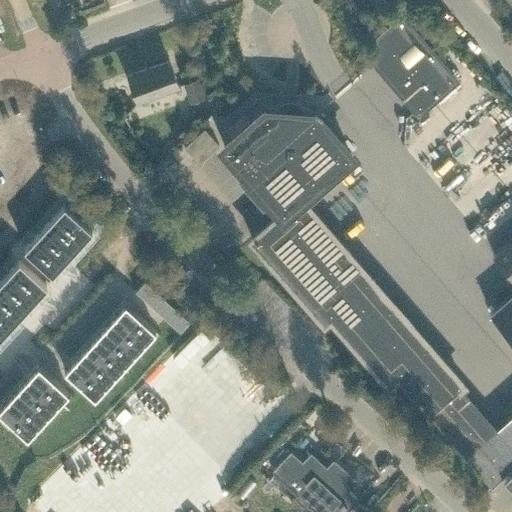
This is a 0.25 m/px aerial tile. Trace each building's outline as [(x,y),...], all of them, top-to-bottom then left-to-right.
[(378,34),(376,58),(418,106),(454,75),(401,14),(378,34)] [(169,58),(127,73),(137,100),(179,85),(169,58)] [(197,76),(183,81),(190,100),(204,96),(197,76)] [(216,94),(207,102),(214,109),(223,101),(216,94)] [(282,211),(301,196),(351,153),(315,111),(264,108),(223,144),(282,211)] [(169,153),(153,166),(161,175),(176,162),(169,153)] [(431,345),(301,196),(282,211),(252,237),(324,320),(330,315),(388,382),(431,345)] [(67,205),(27,249),(55,274),(95,230),(67,205)] [(511,234),(493,252),(511,274),(511,234)] [(22,260),(0,283),(0,339),(49,286),(22,260)] [(142,282),(135,289),(179,330),(186,323),(142,282)] [(155,328),(125,301),(64,367),(94,395),(155,328)] [(68,390),(38,363),(0,404),(0,410),(27,435),(68,390)] [(511,463),(511,417),(496,431),(458,387),(457,386),(430,409),(493,482),(511,463)] [(291,451),(273,470),(317,511),(345,511),(357,499),(346,488),(356,477),(335,457),(327,465),(310,450),(301,460),(291,451)] [(511,467),(502,478),(511,487),(511,467)] [(254,478),(263,487),(270,480),(261,472),(254,478)] [(292,511),(299,506),(290,498),(283,505),(290,511),(292,511)]
